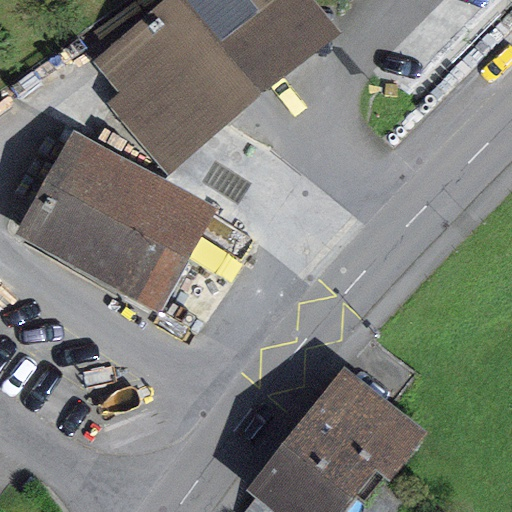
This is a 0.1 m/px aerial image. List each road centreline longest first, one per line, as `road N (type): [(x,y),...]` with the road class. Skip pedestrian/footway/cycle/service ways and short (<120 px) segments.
road 1 (tertiary): [(511,116),(417,209),(175,511)]
road 2 (residential): [(147,511),(0,413)]
